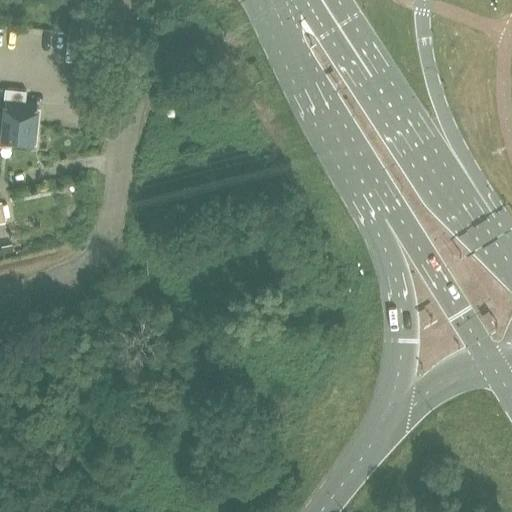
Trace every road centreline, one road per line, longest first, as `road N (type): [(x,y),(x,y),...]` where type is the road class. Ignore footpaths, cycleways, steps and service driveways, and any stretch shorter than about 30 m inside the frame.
road 1 (primary): [(482,225),(339,0)]
road 2 (trunk): [(378,187),(400,341),(374,445)]
road 3 (unclassified): [(0,294),(59,279),(103,240),(129,104)]
road 4 (primary): [(482,225),(433,83),(425,0)]
road 5 (primary): [(264,0),(378,187)]
road 6 (primary): [(378,187),(490,363)]
road 7 (trunk): [(490,363),(425,394),(374,445)]
